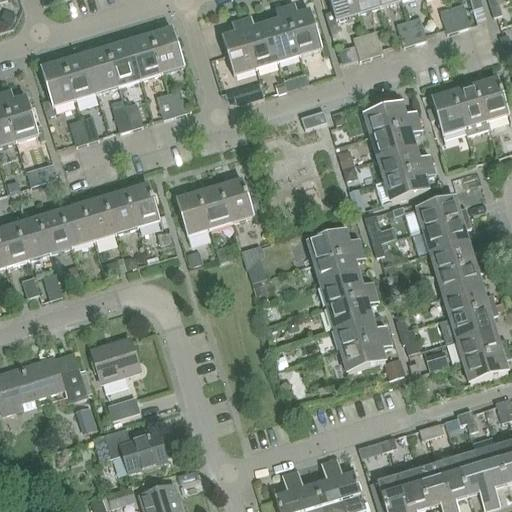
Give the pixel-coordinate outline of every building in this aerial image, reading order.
[(327,0),(332,15),(325,17),(332,39),(336,38),(339,28),(338,24),(359,18),(353,0),(327,0)] [(380,11),(377,0),(353,0),(359,18),(380,11)] [(402,5),(400,0),(377,0),(380,11),(402,5)] [(495,0),(487,0),(490,9),(498,7),(495,0)] [(501,17),(498,7),(490,9),(493,20),(501,17)] [(284,11),(299,59),(321,52),(310,16),(298,19),(294,8),(284,11)] [(469,31),(468,26),(462,8),(451,11),(458,34),(469,31)] [(276,65),(299,59),(284,11),(274,14),(278,25),(265,29),(276,65)] [(458,34),(451,11),(440,15),(446,37),(458,34)] [(255,72),(276,65),(265,29),(253,33),(250,21),(240,24),(255,72)] [(415,47),(426,44),(419,21),(408,25),(415,47)] [(255,72),(240,24),(231,27),(234,38),(222,42),(227,57),(213,61),(221,87),(256,77),(255,72)] [(415,47),(408,25),(396,28),(403,50),(415,47)] [(158,29),(148,32),(162,77),(184,70),(172,34),(161,38),(158,29)] [(162,77),(148,32),(138,35),(141,43),(129,47),(140,84),(162,77)] [(382,57),(381,52),(376,34),(364,38),(371,60),(382,57)] [(352,41),(358,59),(359,63),(371,60),(364,38),(352,41)] [(508,38),(499,40),(503,54),(511,51),(508,38)] [(140,84),(129,47),(116,50),(114,42),(104,45),(118,90),(140,84)] [(118,90),(104,45),(94,48),(97,56),(84,60),(96,97),(118,90)] [(511,61),(511,51),(503,54),(506,64),(511,61)] [(96,97),(84,60),(72,64),(70,55),(60,58),(74,104),(96,97)] [(42,105),(47,120),(54,118),(52,110),(74,104),(60,58),(50,61),(53,70),(41,73),(49,102),(42,105)] [(475,91),(486,125),(508,119),(510,126),(511,125),(511,109),(506,111),(497,84),(475,91)] [(260,89),(241,94),(245,108),(264,103),(260,89)] [(453,97),(460,120),(464,132),(466,139),(488,133),(486,125),(475,91),(453,97)] [(10,93),(0,96),(15,144),(37,137),(26,101),(13,105),(10,93)] [(185,116),(184,111),(179,94),(167,97),(174,119),(185,116)] [(0,148),(15,144),(0,96),(0,95),(0,148)] [(174,119),(167,97),(156,101),(163,123),(174,119)] [(460,120),(453,97),(431,104),(433,110),(426,112),(430,124),(437,122),(442,139),(464,132),(460,120)] [(142,129),(141,125),(135,107),(124,111),(131,132),(142,129)] [(363,119),(370,141),(419,126),(415,115),(405,119),(401,107),(363,119)] [(131,132),(124,111),(112,114),(119,136),(131,132)] [(324,119),(303,125),(306,134),(327,128),(324,119)] [(87,146),(98,143),(91,120),(80,124),(87,146)] [(87,146),(80,124),(68,127),(75,150),(87,146)] [(370,141),(377,163),(415,151),(412,139),(422,136),(419,126),(370,141)] [(377,163),(383,184),(432,169),(429,160),(419,163),(415,151),(377,163)] [(432,169),(383,184),(390,207),(429,195),(425,182),(435,179),(432,169)] [(57,181),(53,170),(27,178),(31,192),(55,184),(57,181)] [(220,191),(231,227),(253,220),(242,184),(220,191)] [(149,188),(127,195),(137,231),(159,224),(149,188)] [(209,233),(231,227),(220,191),(198,197),(209,233)] [(127,195),(105,202),(115,237),(137,231),(127,195)] [(209,233),(198,197),(169,206),(172,215),(179,213),(187,240),(209,233)] [(105,202),(83,208),(93,244),(115,237),(105,202)] [(417,214),(424,235),(468,222),(466,213),(458,215),(454,203),(417,214)] [(83,208),(61,215),(71,251),(93,244),(83,208)] [(45,220),(39,222),(49,257),(71,251),(61,215),(58,216),(56,212),(54,211),(46,214),(44,216),(45,220)] [(39,222),(17,229),(27,264),(49,257),(39,222)] [(424,235),(430,257),(468,246),(464,234),(471,231),(468,222),(424,235)] [(17,229),(0,233),(0,253),(5,271),(27,264),(17,229)] [(345,235),(309,246),(315,268),(363,254),(360,244),(349,247),(345,235)] [(377,235),(368,237),(373,250),(381,248),(377,235)] [(430,257),(437,280),(482,266),(479,256),(471,258),(468,246),(430,257)] [(373,250),(376,261),(384,258),(381,248),(373,250)] [(363,254),(315,268),(322,290),(359,279),(355,267),(366,263),(363,254)] [(110,258),(95,264),(101,280),(116,274),(110,258)] [(437,280),(444,301),(481,290),(478,278),(485,276),(482,266),(437,280)] [(391,278),(382,280),(386,294),(394,291),(391,278)] [(322,290),(328,312),(377,297),(374,287),(362,291),(359,279),(322,290)] [(33,281),(21,284),(26,302),(38,298),(33,281)] [(62,302),(57,286),(45,290),(50,305),(62,302)] [(444,301),(450,323),(495,309),(492,299),(484,301),(481,290),(444,301)] [(394,291),(386,294),(389,304),(397,302),(394,291)] [(328,312),(335,333),(372,322),(368,310),(380,307),(377,297),(328,312)] [(450,323),(457,345),(494,333),(491,322),(498,319),(495,309),(450,323)] [(335,333),(342,355),(389,341),(387,331),(376,334),(372,322),(335,333)] [(404,322),(395,324),(399,338),(408,335),(404,322)] [(457,345),(463,366),(486,359),(509,353),(505,342),(498,345),(494,333),(457,345)] [(408,335),(399,338),(402,348),(411,346),(408,335)] [(342,355),(348,377),(385,366),(381,354),(392,351),(389,341),(342,355)] [(92,354),(102,387),(139,376),(129,343),(92,354)] [(509,353),(486,359),(463,366),(470,388),(508,377),(504,365),(511,363),(509,353)] [(21,406),(62,394),(67,407),(88,401),(79,372),(58,378),(53,363),(0,378),(0,413),(1,418),(23,412),(21,406)] [(417,366),(409,368),(413,382),(421,379),(417,366)] [(421,379),(413,382),(416,392),(424,390),(421,379)] [(377,414),(372,389),(336,396),(341,421),(377,414)] [(511,411),(509,402),(502,404),(505,415),(508,424),(511,422),(511,411)] [(109,411),(113,424),(134,418),(130,404),(109,411)] [(495,406),(498,417),(505,415),(502,404),(495,406)] [(463,417),(466,426),(469,436),(477,433),(475,427),(473,424),(471,414),(463,417)] [(456,418),(459,428),(466,426),(463,417),(456,418)] [(429,441),(443,437),(440,427),(426,431),(429,441)] [(419,434),(422,443),(429,441),(426,431),(419,434)] [(130,447),(126,433),(104,440),(92,444),(99,465),(121,458),(127,478),(166,466),(162,453),(163,453),(164,450),(161,442),(159,441),(158,441),(157,438),(130,447)] [(393,442),(387,444),(389,453),(396,452),(393,442)] [(389,453),(387,444),(380,446),(383,455),(389,453)] [(511,445),(495,450),(506,487),(511,485),(511,445)] [(495,450),(475,456),(492,511),(500,509),(495,491),(506,487),(495,450)] [(475,456),(456,462),(467,499),(478,496),(483,511),(489,511),(492,511),(475,456)] [(456,462),(436,468),(449,511),(458,511),(456,503),(467,499),(456,462)] [(337,464),(329,466),(342,511),(364,511),(354,478),(342,481),(337,464)] [(326,486),(315,490),(321,511),(342,511),(329,466),(321,468),(326,486)] [(449,511),(436,468),(417,474),(428,511),(439,508),(440,511),(449,511)] [(425,511),(428,511),(417,474),(397,480),(406,511),(425,511)] [(298,475),(290,478),(300,511),(321,511),(315,490),(303,493),(298,475)] [(300,511),(290,478),(282,480),(287,498),(276,502),(278,511),(300,511)] [(406,511),(397,480),(376,486),(384,511),(406,511)] [(180,511),(173,489),(137,500),(140,511),(180,511)] [(106,499),(109,511),(110,511),(135,505),(131,491),(106,499)]
